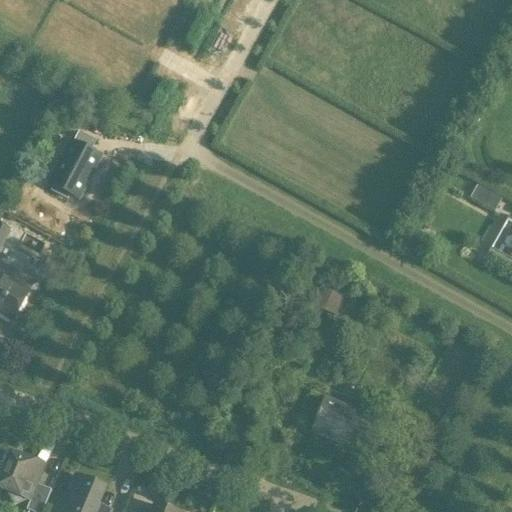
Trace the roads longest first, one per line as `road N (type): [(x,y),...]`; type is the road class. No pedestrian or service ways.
road 1 (residential): [(269,0),(187,147),(511,329)]
road 2 (residential): [(317,511),(0,394)]
